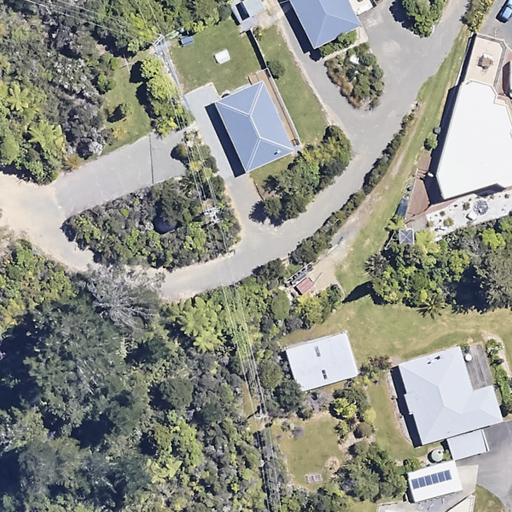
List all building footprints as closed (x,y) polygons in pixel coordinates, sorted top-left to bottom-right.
[(358,24),(345,0),(288,0),(312,47),(358,24)] [(509,40),(468,26),(432,175),(439,195),(494,180),(498,188),(511,182),(511,138),(511,139),(503,99),(495,97),(493,87),(509,40)] [(264,91),(259,81),(200,109),(204,118),(216,113),(243,172),(300,145),(273,87),(264,91)] [(355,374),(342,333),(283,351),(296,393),(355,374)] [(469,389),(456,346),(396,364),(420,443),(444,436),(451,459),(486,449),(478,425),(499,419),(488,383),(469,389)] [(460,489),(453,460),(405,472),(412,501),(460,489)] [(469,511),(470,494),(460,493),(460,501),(440,499),(437,511),(403,511),(383,510),(382,511),(469,511)]
